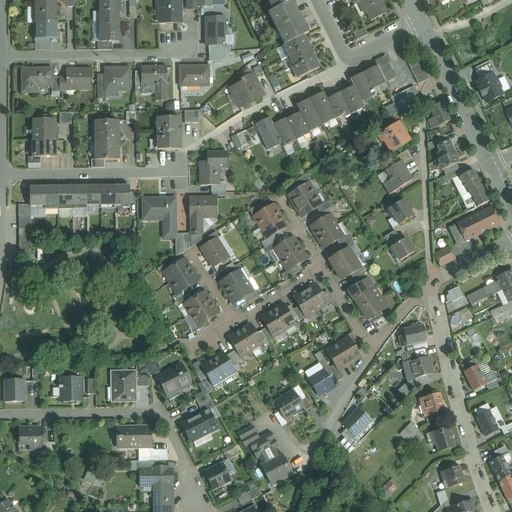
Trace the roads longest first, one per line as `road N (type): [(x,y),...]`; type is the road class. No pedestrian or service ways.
road 1 (residential): [(0,414),(164,414),(201,496)]
road 2 (residential): [(492,511),(433,286)]
road 3 (residential): [(433,286),(423,97),(446,79)]
road 4 (residential): [(1,58),(165,54),(184,44)]
road 5 (residential): [(0,174),(173,173)]
road 6 (residential): [(319,266),(192,345)]
road 7 (residential): [(351,62),(220,130)]
